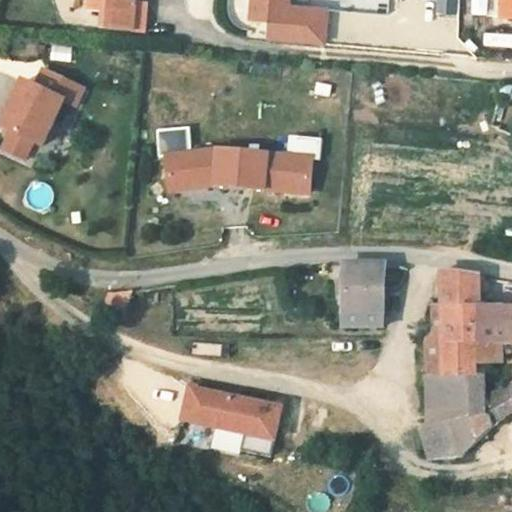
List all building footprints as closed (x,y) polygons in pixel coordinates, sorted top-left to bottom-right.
[(106,0),(106,4),(114,4),(114,17),(157,20),(158,0),(106,0)] [(251,0),(252,2),(272,3),(271,22),(325,25),(326,0),(251,0)] [(70,63),(71,49),(51,47),(50,61),(70,63)] [(80,83),(40,64),(19,109),(59,128),(80,83)] [(230,140),(176,149),(182,183),(227,175),(322,181),(324,146),(230,140)] [(21,202),(43,214),(56,191),(34,179),(21,202)] [(402,247),(363,247),(362,311),(401,310),(402,247)] [(491,258),(460,253),(462,323),(463,358),(464,407),(487,401),(488,330),(490,288),(491,258)] [(505,259),(491,258),(490,288),(504,289),(504,273),(505,259)] [(147,277),(125,281),(120,298),(138,304),(147,277)] [(511,289),(504,289),(490,288),(488,330),(511,330),(511,289)] [(462,323),(445,322),(445,411),(464,407),(463,358),(462,323)] [(511,379),(487,401),(490,433),(511,410),(511,379)] [(271,459),(281,404),(185,387),(178,427),(214,433),(211,448),(271,459)] [(445,411),(439,412),(449,443),(482,440),(490,433),(487,401),(464,407),(445,411)]
